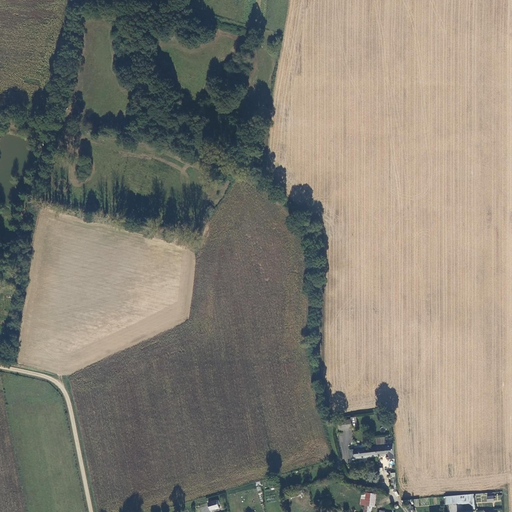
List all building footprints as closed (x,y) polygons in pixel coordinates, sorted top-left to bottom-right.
[(352,427),(351,420),(340,421),(341,430),(353,429),(352,427)] [(385,444),(384,437),(376,438),(377,447),(385,446),(385,444)] [(394,443),(385,444),(385,446),(377,447),(378,456),(385,455),(386,460),(395,459),(394,443)] [(351,459),(378,456),(377,447),(351,450),(351,459)] [(376,494),(362,492),(360,505),(364,506),(364,511),(371,511),(372,506),(375,506),(376,494)] [(472,504),(473,509),(476,509),(474,495),(453,496),(453,503),(469,502),(472,504)] [(217,499),(208,502),(211,510),(220,507),(217,499)]
